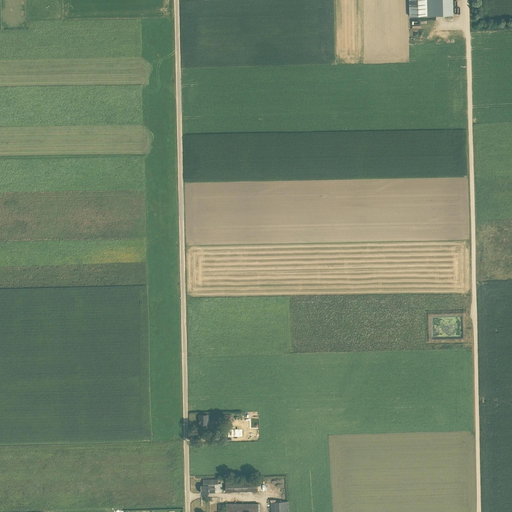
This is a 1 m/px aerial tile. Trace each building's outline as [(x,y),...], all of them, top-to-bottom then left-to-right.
[(452,0),(409,0),(410,17),(427,16),(453,15),(452,0)] [(209,415),(200,415),(201,423),(200,423),(200,427),(208,427),(209,415)] [(242,437),(242,429),(227,429),(227,437),(242,437)] [(215,484),(218,484),(218,479),(203,480),(204,485),(201,486),(201,493),(215,492),(215,488),(215,484)] [(257,482),(225,483),(225,492),(258,491),(257,482)] [(288,511),(288,501),(271,502),(271,511),(288,511)] [(258,511),(258,503),(226,504),(225,511),(258,511)]
